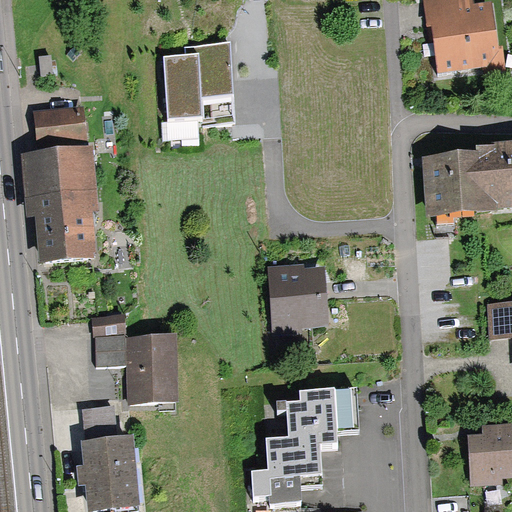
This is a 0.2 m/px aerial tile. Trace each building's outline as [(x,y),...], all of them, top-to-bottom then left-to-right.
[(452,0),(424,5),(435,75),(479,68),(480,76),(501,72),(498,51),(492,52),(485,5),(468,7),(467,0),(452,0)] [(182,55),(162,56),(166,122),(196,120),(197,131),(240,128),(234,41),(181,44),(182,55)] [(44,59),(44,79),(57,79),(57,59),(44,59)] [(38,113),(41,143),(78,140),(75,110),(38,113)] [(511,142),(425,154),(433,218),(511,207),(511,142)] [(29,151),(38,263),(88,259),(79,147),(29,151)] [(270,268),(274,334),(302,332),(301,320),(322,319),(319,266),(270,268)] [(511,310),(487,313),(489,341),(511,339),(511,310)] [(93,318),(94,335),(123,333),(121,315),(93,318)] [(126,336),(129,405),(174,404),(172,334),(126,336)] [(94,365),(126,366),(126,336),(94,335),(94,365)] [(356,432),(353,387),(299,390),(299,402),(286,403),(288,439),(266,440),(268,473),(251,474),(252,495),(269,494),(269,504),(302,503),(301,485),(321,484),(318,443),(336,442),(335,433),(356,432)] [(469,475),(511,470),(511,429),(466,434),(469,475)] [(85,511),(92,511),(136,508),(128,433),(78,439),(85,511)]
